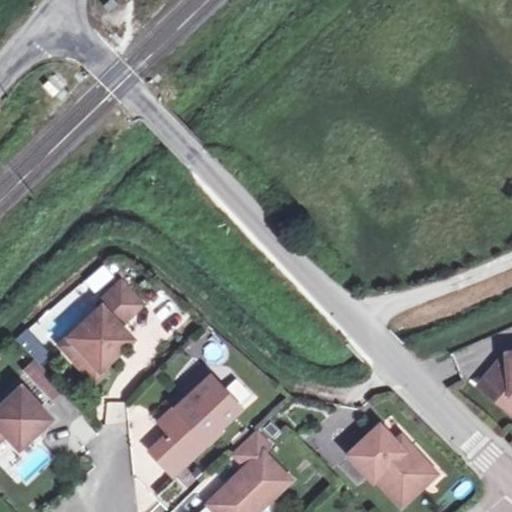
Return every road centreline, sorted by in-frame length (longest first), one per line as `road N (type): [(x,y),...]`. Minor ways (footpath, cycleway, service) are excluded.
road 1 (track): [(392,357),(362,371),(305,370),(264,351),(182,272),(135,241),(100,240),(0,330)]
road 2 (tertiary): [(52,10),(354,318)]
road 3 (tertiary): [(354,318),(510,479)]
road 4 (residential): [(354,318),(511,258)]
road 5 (track): [(392,357),(511,306)]
